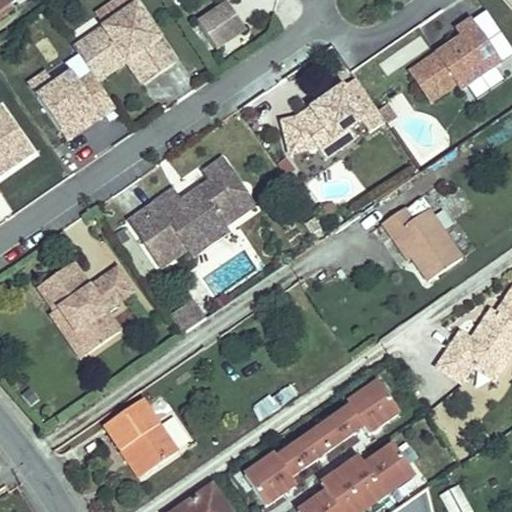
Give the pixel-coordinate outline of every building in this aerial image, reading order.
[(0,0),(0,10),(10,4),(6,0),(0,0)] [(73,50),(91,75),(121,55),(126,62),(133,57),(149,80),(175,62),(132,0),(119,0),(96,16),(104,28),(73,50)] [(511,0),(502,0),(511,11),(511,0)] [(0,18),(13,9),(10,4),(0,10),(0,18)] [(225,5),(198,24),(208,38),(235,20),(225,5)] [(243,33),(235,20),(208,38),(216,51),(243,33)] [(501,65),(470,21),(456,30),(461,37),(446,47),(448,49),(438,56),(436,54),(409,73),(430,103),(456,85),(461,92),(501,65)] [(448,49),(446,47),(436,54),(438,56),(448,49)] [(96,83),(126,62),(121,55),(91,75),(96,83)] [(133,57),(126,62),(141,85),(149,80),(133,57)] [(28,86),(36,99),(55,86),(46,74),(28,86)] [(36,99),(60,134),(95,110),(100,119),(114,109),(96,83),(91,75),(78,84),(71,75),(55,86),(36,99)] [(369,135),(385,124),(368,99),(355,107),(342,88),(322,102),(326,107),(315,114),(312,109),(296,120),(281,123),(289,155),(316,149),(325,161),(339,150),(333,141),(349,130),(360,122),(369,135)] [(312,109),(315,114),(326,107),(322,102),(312,109)] [(0,176),(32,154),(1,109),(0,110),(0,176)] [(60,134),(66,142),(100,119),(95,110),(60,134)] [(339,150),(356,139),(349,130),(333,141),(339,150)] [(286,178),(294,172),(285,160),(277,166),(286,178)] [(197,238),(223,220),(227,226),(254,208),(222,161),(204,175),(210,184),(181,204),(174,209),(166,198),(129,223),(160,269),(190,248),(197,238)] [(181,204),(173,193),(166,198),(174,209),(181,204)] [(405,209),(381,226),(390,239),(395,236),(411,259),(428,283),(462,260),(428,212),(414,221),(405,209)] [(227,226),(223,220),(197,238),(190,248),(196,257),(232,232),(227,226)] [(411,259),(395,236),(390,239),(406,262),(411,259)] [(37,289),(54,313),(58,310),(74,334),(78,331),(93,352),(110,340),(102,328),(112,320),(107,313),(135,294),(117,269),(98,282),(104,290),(95,296),(90,288),(74,264),(37,289)] [(98,282),(90,288),(95,296),(104,290),(98,282)] [(497,314),(491,310),(471,341),(460,334),(445,356),(470,373),(473,368),(480,358),(501,372),(511,354),(505,350),(511,339),(511,290),(503,304),(505,312),(502,317),(497,314)] [(192,301),(182,308),(195,327),(205,320),(192,301)] [(503,304),(497,314),(502,317),(505,312),(503,304)] [(195,327),(182,308),(169,317),(182,336),(195,327)] [(80,361),(93,352),(78,331),(74,334),(58,310),(54,313),(50,316),(80,361)] [(112,320),(102,328),(110,340),(121,333),(112,320)] [(470,373),(445,356),(436,369),(461,386),(470,373)] [(494,382),(501,372),(480,358),(473,368),(494,382)] [(286,383),(251,410),(260,421),(295,395),(286,383)] [(274,457),(244,478),(265,508),(296,487),(290,479),(363,428),(368,436),(399,415),(377,385),(347,406),(349,409),(277,460),(274,457)] [(144,476),(177,453),(142,401),(103,428),(121,453),(126,449),(144,476)] [(364,511),(414,477),(393,447),(364,467),(358,459),(321,486),(326,494),(299,511),(364,511)] [(139,479),(144,476),(126,449),(121,453),(139,479)] [(473,511),(460,485),(439,496),(447,511),(473,511)] [(0,497),(9,492),(5,486),(0,489),(0,497)] [(228,511),(212,488),(177,511),(228,511)] [(432,511),(428,489),(394,511),(432,511)]
